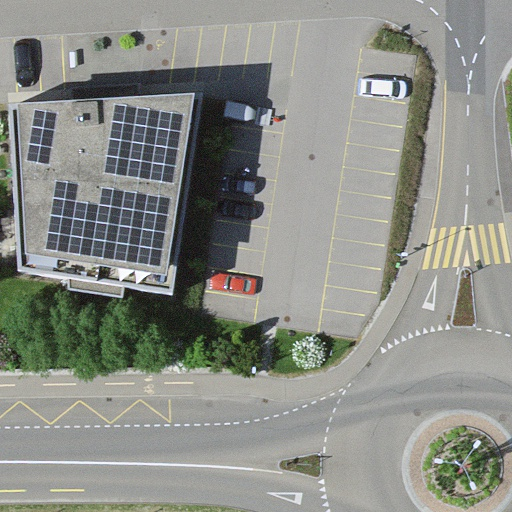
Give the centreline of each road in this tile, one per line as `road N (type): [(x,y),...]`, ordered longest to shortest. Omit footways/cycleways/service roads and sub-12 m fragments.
road 1 (residential): [(0,21),(435,0)]
road 2 (residential): [(463,342),(468,0)]
road 3 (secondary): [(0,464),(336,462)]
road 4 (secondary): [(463,342),(425,348),(362,391),(336,462)]
